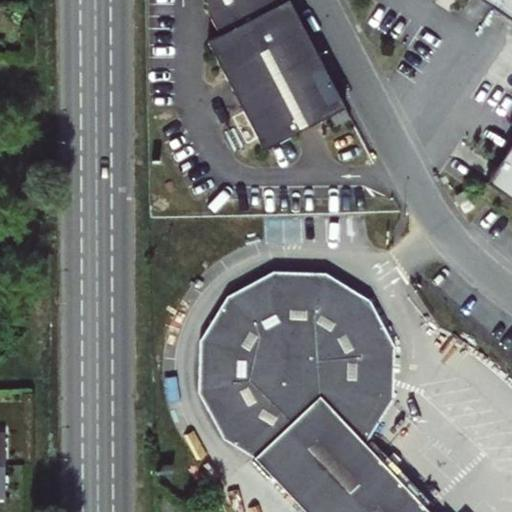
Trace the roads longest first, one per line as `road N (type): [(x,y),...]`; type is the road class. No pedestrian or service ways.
road 1 (secondary): [(95,0),(98,511)]
road 2 (unclassified): [(511,293),(430,209),(319,0)]
